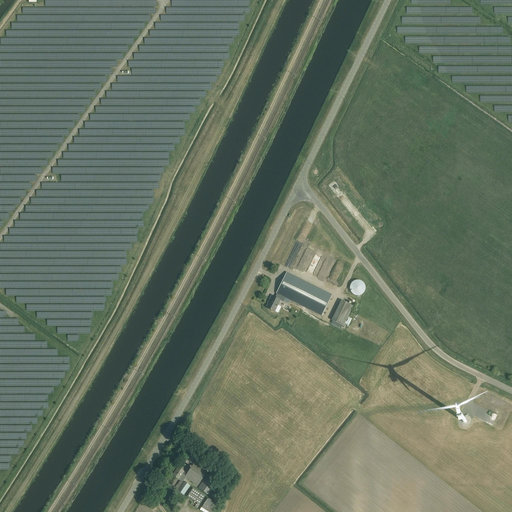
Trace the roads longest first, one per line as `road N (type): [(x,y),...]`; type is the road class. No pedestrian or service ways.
road 1 (track): [(49,511),(175,298),(321,0)]
road 2 (tertiary): [(120,511),(296,187)]
road 3 (unclassified): [(511,390),(438,352),(316,199),(296,187)]
road 4 (tertiary): [(296,187),(388,0)]
